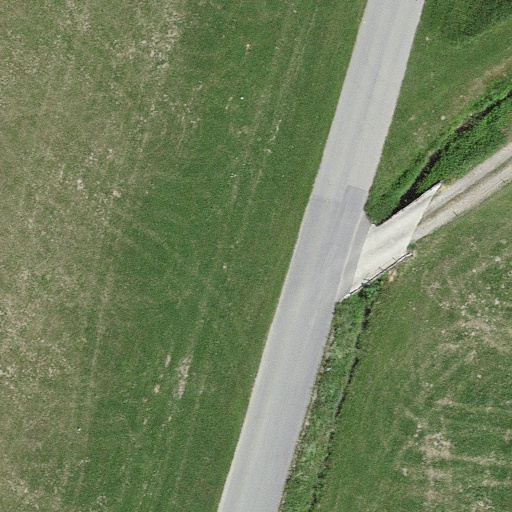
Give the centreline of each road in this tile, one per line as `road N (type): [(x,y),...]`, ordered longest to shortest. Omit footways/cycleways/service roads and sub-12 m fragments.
road 1 (tertiary): [(245,511),(402,0)]
road 2 (track): [(316,266),(363,251),(511,160)]
